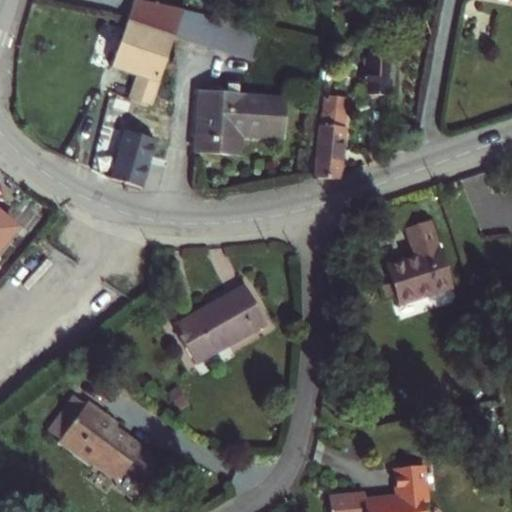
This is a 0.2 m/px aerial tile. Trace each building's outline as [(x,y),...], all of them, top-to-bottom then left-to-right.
[(188,8),(137,0),(114,70),(135,79),(127,102),(152,111),(176,41),(256,60),(264,28),(188,8)] [(364,62),(360,106),(380,109),(386,56),(374,54),(373,63),(364,62)] [(278,101),(193,99),(192,157),(234,158),(235,126),(277,128),(278,101)] [(334,106),(316,105),(313,133),(307,132),(302,178),(330,182),(336,129),(331,129),(334,106)] [(162,126),(122,112),(99,178),(151,196),(167,152),(155,148),(162,126)] [(404,220),(414,246),(386,257),(400,294),(453,274),(430,210),(404,220)] [(0,250),(16,232),(0,217),(0,250)] [(239,285),(167,324),(187,359),(258,320),(239,285)] [(133,422),(102,401),(72,444),(105,467),(108,462),(134,480),(143,467),(161,480),(174,460),(157,449),(158,447),(129,427),(133,422)] [(425,461),(396,461),(396,489),(364,490),(364,484),(329,484),(328,511),(421,511),(421,490),(425,490),(425,461)]
